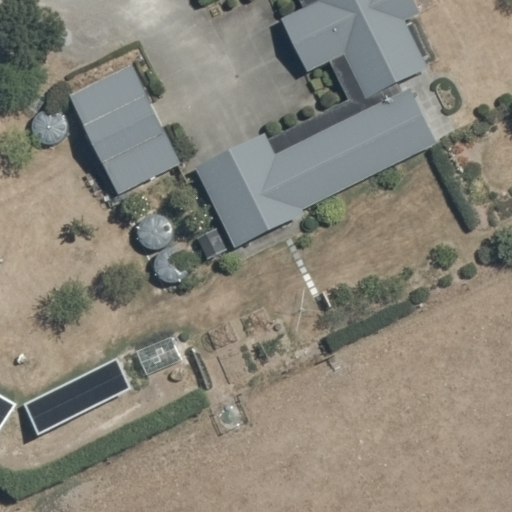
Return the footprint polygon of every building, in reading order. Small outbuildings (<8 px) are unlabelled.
[(429,65),(406,20),(415,15),(407,0),(316,0),(317,2),(282,20),(308,71),(342,54),(365,98),(429,65)] [(114,194),(177,164),(153,115),(129,64),(67,94),(91,145),(114,194)] [(302,217),(300,212),(434,142),(406,88),(274,157),(262,134),(192,171),(232,247),(235,253),(302,217)] [(92,369),(104,392),(173,357),(161,334),(92,369)] [(74,397),(41,393),(36,430),(69,435),(74,397)]
